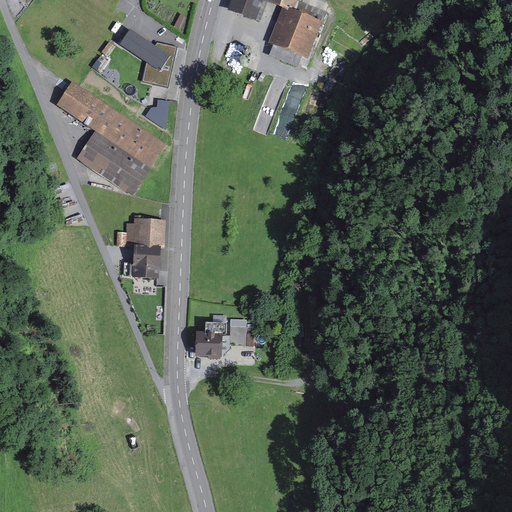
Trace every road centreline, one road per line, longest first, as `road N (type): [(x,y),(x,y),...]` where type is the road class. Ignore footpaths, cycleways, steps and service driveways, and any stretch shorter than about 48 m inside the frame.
road 1 (residential): [(177,389),(158,385),(2,0)]
road 2 (primary): [(213,0),(185,156),(177,389)]
road 3 (track): [(205,372),(311,385),(309,250)]
road 4 (track): [(353,511),(371,452),(372,387)]
road 5 (primary): [(177,389),(207,511)]
